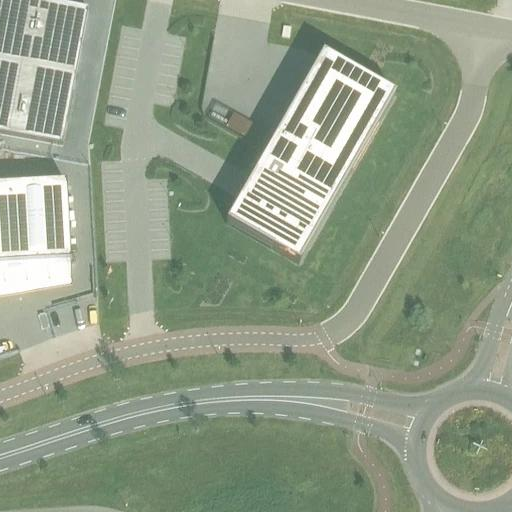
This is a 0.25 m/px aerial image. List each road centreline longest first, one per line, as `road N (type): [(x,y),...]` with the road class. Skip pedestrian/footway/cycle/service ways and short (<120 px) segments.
road 1 (unclassified): [(0,398),(129,355),(233,339),(318,338),(352,326),(460,137),(486,33)]
road 2 (secondary): [(421,426),(300,400),(222,398),(0,457)]
road 3 (unclassified): [(486,33),(314,0)]
